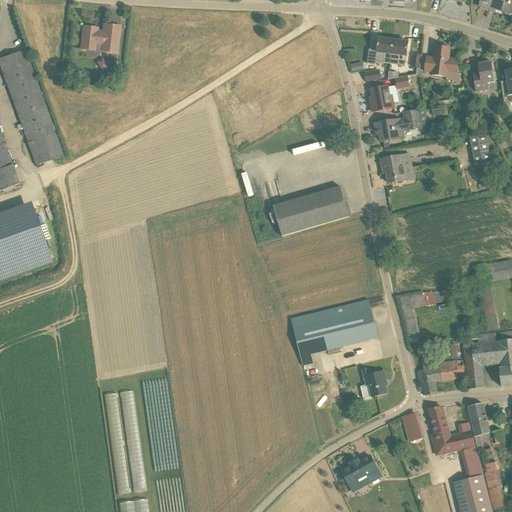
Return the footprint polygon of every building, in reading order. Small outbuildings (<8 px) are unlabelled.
[(511,0),(481,0),(480,7),(489,10),(490,8),(508,13),(509,14),(510,14),(510,13),(511,13),(511,12),(511,11),(511,0)] [(119,37),(120,27),(104,25),(103,32),(97,32),(98,29),(84,28),(82,44),(101,47),(101,51),(117,53),(119,37)] [(391,65),(393,41),(379,39),(377,54),(374,53),(374,51),(369,50),(368,64),(376,65),(376,63),(391,65)] [(408,43),(393,41),(391,65),(405,66),(408,43)] [(447,78),(446,81),(460,83),(461,76),(459,75),(457,60),(449,59),(451,48),(446,48),(447,45),(440,44),(440,47),(436,46),(434,58),(427,57),(425,72),(432,73),(432,76),(447,78)] [(25,50),(0,59),(0,65),(36,166),(63,156),(25,50)] [(422,56),(414,55),(412,67),(420,68),(422,56)] [(108,67),(103,58),(96,62),(102,71),(108,67)] [(473,74),(476,92),(489,90),(488,84),(495,83),(495,81),(497,80),(496,72),(493,73),(492,63),(489,63),(489,61),(480,62),(481,64),(478,65),(480,75),(474,76),(474,73),(473,74)] [(502,82),(501,82),(504,105),(511,103),(511,67),(508,68),(509,71),(505,71),(505,72),(506,72),(508,85),(502,86),(502,82)] [(379,71),(365,74),(367,82),(381,79),(379,71)] [(410,88),(409,82),(408,77),(395,79),(397,90),(410,88)] [(388,87),(371,90),(373,102),(371,102),(373,113),(384,111),(384,112),(392,110),(388,87)] [(473,99),(471,93),(457,97),(460,104),(473,99)] [(419,102),(408,104),(410,111),(420,109),(419,102)] [(400,120),(375,125),(377,136),(380,135),(381,142),(404,138),(403,132),(423,129),(419,110),(403,113),(404,120),(400,120)] [(496,115),(487,121),(491,128),(500,122),(496,115)] [(0,130),(0,169),(12,165),(0,130)] [(490,133),(470,137),(476,166),(495,162),(490,133)] [(412,169),(410,155),(381,160),(383,170),(386,169),(389,184),(406,181),(405,170),(412,169)] [(341,187),(274,207),(283,237),(350,217),(341,187)] [(35,211),(0,223),(0,282),(53,263),(35,211)] [(477,267),(480,285),(490,283),(511,279),(511,265),(511,261),(477,267)] [(445,301),(445,296),(444,291),(432,293),(432,292),(423,294),(423,293),(399,298),(410,345),(421,342),(414,310),(435,305),(435,304),(443,302),(443,301),(445,301)] [(378,339),(371,309),(369,301),(292,320),(303,367),(314,364),(311,355),(378,339)] [(488,321),(488,330),(498,329),(497,320),(488,321)] [(511,333),(463,338),(469,390),(485,388),(482,366),(499,364),(502,387),(511,386),(511,333)] [(463,361),(456,363),(456,361),(439,363),(439,356),(422,357),(424,371),(418,372),(420,384),(423,384),(425,397),(437,395),(436,383),(466,378),(463,361)] [(387,381),(385,372),(370,376),(368,369),(363,371),(366,386),(361,387),(364,400),(388,394),(384,381),(387,381)] [(136,407),(133,390),(121,392),(124,409),(136,407)] [(117,393),(105,395),(110,422),(121,420),(117,393)] [(361,399),(354,394),(348,403),(355,408),(361,399)] [(483,404),(469,407),(476,437),(479,451),(484,449),(481,436),(490,434),(483,404)] [(444,453),(462,449),(476,446),(472,433),(450,438),(442,408),(429,411),(436,435),(432,436),(437,455),(444,453)] [(415,414),(408,416),(402,417),(407,435),(420,432),(415,414)] [(501,431),(493,432),(496,444),(503,442),(501,431)] [(485,450),(485,457),(494,456),(493,449),(485,450)] [(378,472),(371,458),(343,473),(345,478),(343,479),(346,485),(348,483),(350,487),(367,479),(371,485),(379,481),(376,473),(378,472)] [(500,470),(498,461),(485,465),(487,473),(485,473),(494,511),(508,511),(508,509),(507,509),(502,487),(498,471),(500,470)] [(493,511),(484,476),(454,483),(461,511),(493,511)] [(121,511),(149,511),(148,499),(121,502),(121,511)]
